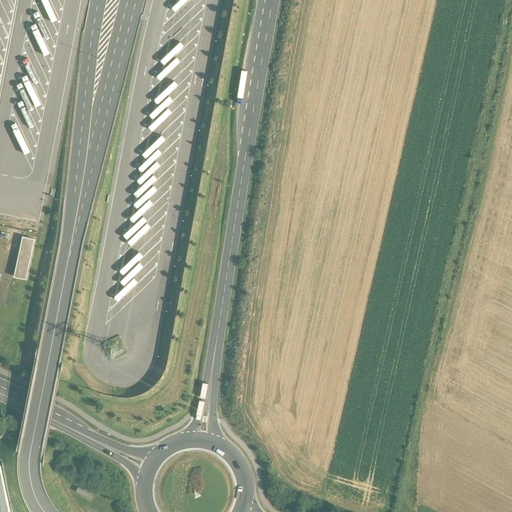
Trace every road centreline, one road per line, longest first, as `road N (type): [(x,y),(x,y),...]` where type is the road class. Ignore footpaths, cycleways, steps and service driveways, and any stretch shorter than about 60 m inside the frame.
road 1 (track): [(511,36),(414,490)]
road 2 (primary): [(273,0),(209,390)]
